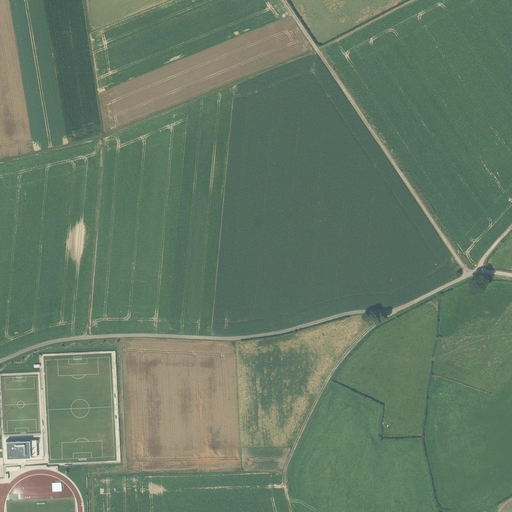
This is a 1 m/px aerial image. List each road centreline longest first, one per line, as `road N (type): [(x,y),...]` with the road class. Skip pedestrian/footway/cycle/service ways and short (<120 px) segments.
road 1 (track): [(415,0),(317,50),(108,135),(0,161)]
road 2 (track): [(395,310),(243,338),(63,340),(0,361)]
road 3 (track): [(88,337),(102,131),(81,0)]
road 4 (track): [(283,0),(469,275)]
road 5 (track): [(290,511),(284,471),(315,404),(359,340),(395,310)]
road 6 (track): [(284,471),(91,478)]
